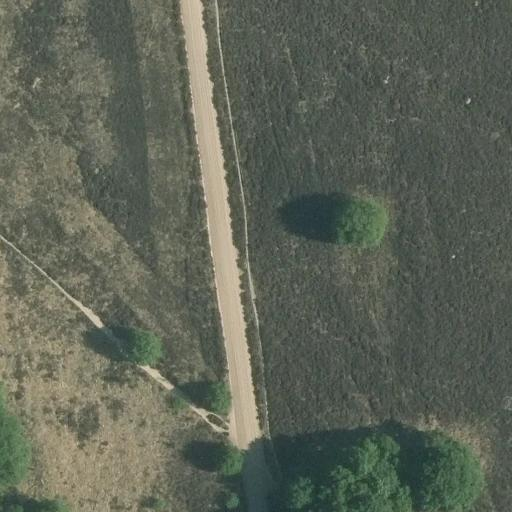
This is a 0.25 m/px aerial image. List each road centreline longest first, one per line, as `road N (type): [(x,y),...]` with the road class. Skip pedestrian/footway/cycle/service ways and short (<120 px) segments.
road 1 (track): [(191,0),(250,478)]
road 2 (track): [(0,239),(247,453)]
